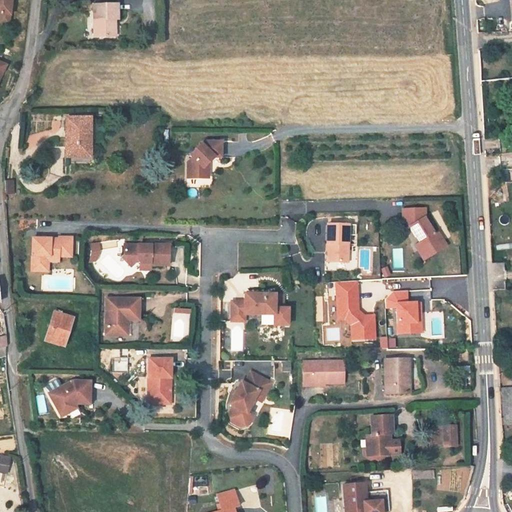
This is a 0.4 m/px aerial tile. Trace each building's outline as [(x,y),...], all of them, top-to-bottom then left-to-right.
[(11,0),(0,0),(0,26),(8,28),(11,0)] [(119,26),(118,10),(95,11),(96,44),(115,43),(115,27),(119,26)] [(0,64),(0,89),(9,69),(0,64)] [(69,121),(69,160),(94,160),(94,120),(69,121)] [(207,171),(212,166),(217,161),(225,161),(225,145),(207,144),(194,158),(196,160),(191,166),(191,182),(207,182),(207,171)] [(14,194),(14,179),(5,180),(6,194),(14,194)] [(415,248),(421,257),(428,253),(431,259),(447,248),(438,234),(434,235),(426,222),(426,211),(403,212),(403,229),(410,229),(419,245),(415,248)] [(326,254),(326,265),(345,266),(346,236),(347,228),(326,227),(325,247),(327,247),(326,254)] [(49,259),(63,259),(75,259),(75,241),(63,241),(63,242),(37,241),(36,273),(49,274),(49,259)] [(140,263),(143,266),(152,266),(153,267),(171,267),(170,247),(153,247),(152,247),(126,247),(126,257),(124,260),(133,269),(140,263)] [(425,263),(431,259),(428,253),(421,257),(425,263)] [(62,264),(63,259),(49,259),(49,274),(52,274),(53,264),(62,264)] [(384,277),(391,275),(387,266),(380,268),(384,277)] [(416,322),(415,299),(407,300),(407,290),(384,291),(385,309),(393,309),(395,334),(422,333),(422,321),(416,322)] [(244,305),(231,304),(230,324),(243,325),(243,328),(244,328),(273,329),(275,298),(244,297),(244,305)] [(383,301),(369,302),(371,334),(384,334),(383,301)] [(110,302),(109,337),(109,339),(131,340),(131,325),(142,325),(142,322),(142,302),(110,302)] [(58,315),(48,343),(68,349),(76,321),(58,315)] [(243,328),(243,325),(230,324),(230,335),(244,335),(244,328),(243,328)] [(384,362),(385,395),(409,393),(408,361),(384,362)] [(151,363),(150,409),(172,408),(173,364),(151,363)] [(303,365),(303,387),(343,387),(343,365),(303,365)] [(242,386),(230,408),(234,410),(230,418),(232,426),(241,431),(250,428),(246,417),(247,417),(248,417),(255,403),(259,395),(266,398),(272,387),(251,376),(245,387),(242,386)] [(82,408),(94,408),(95,385),(76,384),(53,399),(64,418),(82,408)] [(497,429),(511,428),(509,393),(496,393),(497,429)] [(35,396),(39,414),(47,412),(43,394),(35,396)] [(259,395),(255,403),(261,406),(266,398),(259,395)] [(387,417),(367,418),(368,436),(365,436),(366,456),(395,455),(394,440),(385,441),(385,435),(387,435),(387,417)] [(440,427),(441,447),(453,447),(452,427),(440,427)] [(0,469),(10,472),(12,461),(0,458),(0,469)] [(363,487),(341,490),(343,511),(388,511),(386,493),(364,496),(363,487)] [(232,511),(238,510),(232,494),(216,500),(219,511),(232,511)]
